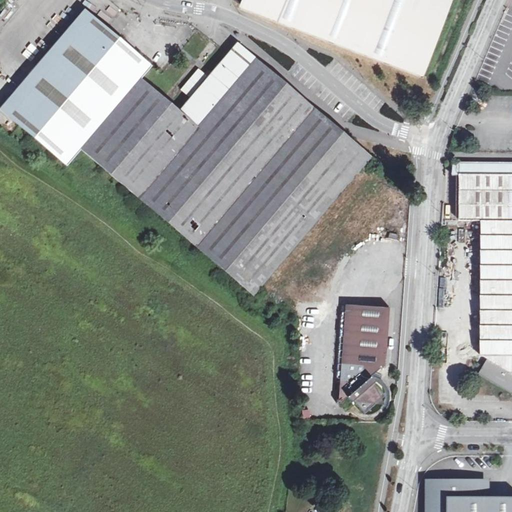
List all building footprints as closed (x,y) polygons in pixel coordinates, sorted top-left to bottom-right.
[(243,0),(242,6),(421,74),(448,0),(243,0)] [(84,9),(0,107),(0,109),(66,166),(80,149),(252,295),(370,156),(340,131),(283,83),(236,43),(232,49),(227,55),(200,86),(179,111),(140,79),(151,66),(107,28),(84,9)] [(341,83),(343,84),(351,74),(334,59),(326,68),(342,82),(341,83)] [(511,161),(461,161),(461,163),(461,177),(461,220),(485,219),(484,355),(486,356),(489,358),(481,373),(511,392),(511,161)] [(391,306),(346,303),(339,403),(352,392),(367,409),(386,393),(371,375),(381,366),(386,367),(391,306)] [(430,511),(511,511),(511,497),(488,497),(487,482),(431,482),(430,511)]
